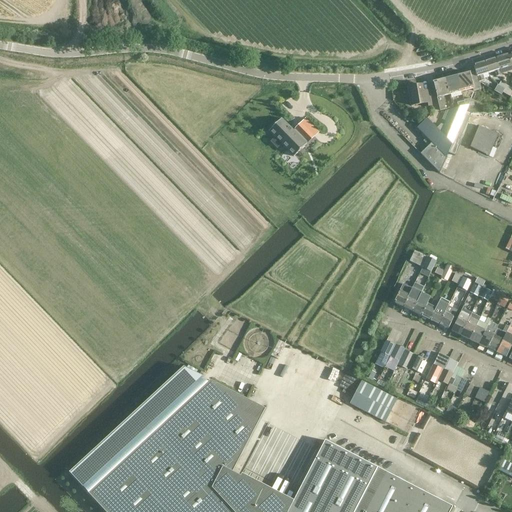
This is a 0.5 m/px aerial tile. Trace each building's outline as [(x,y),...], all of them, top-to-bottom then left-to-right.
[(511,65),(511,64),(509,54),(496,58),(500,70),(511,65)] [(482,62),(486,74),(494,71),(495,77),(501,75),(500,70),(496,58),(482,62)] [(486,74),(482,62),(474,65),(476,71),(474,72),(479,82),(484,80),(483,75),(486,74)] [(481,89),(479,82),(474,72),(470,73),(458,76),(462,92),(473,89),(474,91),(481,89)] [(446,79),(450,95),(462,92),(458,76),(446,79)] [(450,95),(446,79),(433,82),(433,83),(434,82),(438,98),(437,98),(440,111),(445,110),(442,97),(450,95)] [(422,84),(408,86),(411,105),(424,103),(425,106),(431,105),(429,93),(423,94),(422,84)] [(474,101),(470,101),(468,105),(466,112),(478,112),(478,105),(474,105),(474,101)] [(439,173),(442,168),(448,153),(455,156),(461,141),(459,140),(469,117),(464,115),(466,112),(468,105),(465,106),(458,108),(453,109),(451,109),(444,125),(441,124),(436,128),(427,118),(417,128),(427,137),(423,141),(428,146),(420,154),(439,173)] [(317,135),(323,130),(309,116),(303,122),(304,122),(302,124),(290,112),(277,124),(284,131),(278,137),(284,143),(290,137),(301,149),(314,136),(316,134),(317,135)] [(477,125),(468,146),(489,156),(498,134),(477,125)] [(409,261),(422,268),(428,257),(414,250),(409,261)] [(428,257),(422,268),(431,272),(438,257),(431,254),(429,258),(428,257)] [(454,267),(447,264),(444,270),(442,273),(449,277),(454,267)] [(442,273),(444,270),(437,267),(435,273),(441,276),(442,273)] [(451,281),(458,285),(461,280),(459,278),(460,276),(460,275),(455,273),(451,281)] [(471,281),(462,277),(457,287),(466,291),(471,281)] [(469,292),(478,297),(480,293),(483,287),(485,282),(478,278),(475,283),(474,283),(469,292)] [(394,302),(403,307),(413,288),(403,283),(394,302)] [(415,284),(413,288),(403,307),(412,311),(421,293),(424,288),(415,284)] [(483,287),(480,293),(487,296),(489,291),(490,290),(483,287)] [(500,303),(503,297),(505,293),(496,288),(491,298),(500,303)] [(421,293),(412,311),(421,316),(428,303),(430,297),(421,293)] [(453,297),(451,302),(456,305),(459,299),(453,297)] [(508,307),(510,301),(503,297),(500,303),(508,307)] [(430,320),(439,325),(448,306),(450,302),(441,298),(439,303),(430,320)] [(430,320),(439,303),(433,300),(431,304),(428,303),(421,316),(430,320)] [(490,303),(487,302),(482,313),(485,315),(490,303)] [(457,310),(448,306),(439,325),(448,329),(457,310)] [(451,331),(460,335),(471,313),(462,309),(451,331)] [(471,313),(460,335),(469,339),(480,317),(471,313)] [(469,339),(478,344),(489,321),(490,322),(491,320),(481,315),(480,317),(469,339)] [(495,324),(490,322),(489,321),(478,344),(487,348),(497,328),(498,326),(495,324)] [(497,328),(487,348),(496,353),(509,326),(506,325),(502,331),(497,328)] [(511,343),(511,327),(509,326),(496,353),(505,357),(511,343)] [(275,379),(291,344),(279,339),(263,374),(275,379)] [(386,341),(381,352),(376,362),(385,366),(390,356),(390,355),(389,355),(388,355),(393,345),(386,341)] [(395,344),(389,355),(390,355),(390,356),(389,357),(398,361),(404,349),(395,344)] [(404,350),(397,364),(407,369),(408,367),(414,354),(404,350)] [(321,380),(328,362),(308,354),(301,371),(321,380)] [(422,358),(414,354),(408,367),(416,371),(422,358)] [(434,365),(429,375),(437,380),(442,369),(434,365)] [(447,384),(452,373),(444,369),(439,380),(447,384)] [(454,394),(457,388),(461,378),(456,376),(455,379),(452,378),(446,389),(454,394)] [(467,381),(461,378),(457,388),(462,390),(467,381)] [(449,511),(452,508),(325,441),(292,504),(232,472),(265,409),(210,380),(88,493),(105,511),(449,511)] [(385,422),(397,399),(361,381),(350,404),(385,422)] [(424,407),(428,401),(430,397),(425,395),(428,389),(422,387),(418,396),(415,402),(424,407)] [(481,387),(476,398),(481,401),(486,389),(481,387)] [(436,405),(428,401),(424,407),(433,411),(436,405)] [(443,416),(446,411),(436,407),(434,411),(443,416)] [(463,426),(472,430),(473,430),(471,429),(475,422),(467,418),(463,426)] [(511,463),(503,459),(498,469),(498,470),(511,476),(511,463)]
